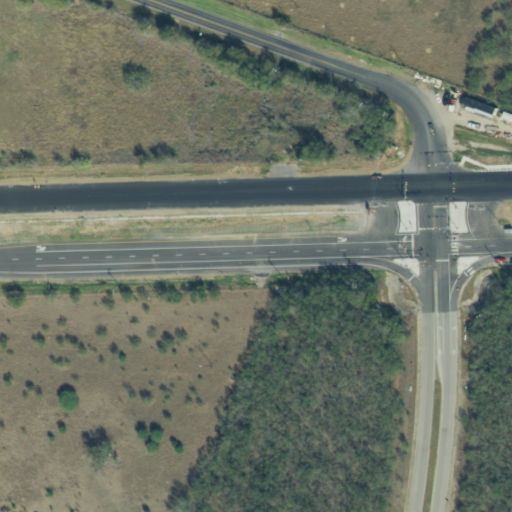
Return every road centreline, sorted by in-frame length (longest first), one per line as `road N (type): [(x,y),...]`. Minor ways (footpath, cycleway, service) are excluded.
road 1 (trunk): [(511,183),(0,197)]
road 2 (tertiary): [(150,0),(408,98),(428,142),(433,227)]
road 3 (trunk): [(35,257),(352,248)]
road 4 (residential): [(424,246),(427,374),(413,511)]
road 5 (residential): [(435,511),(448,387)]
